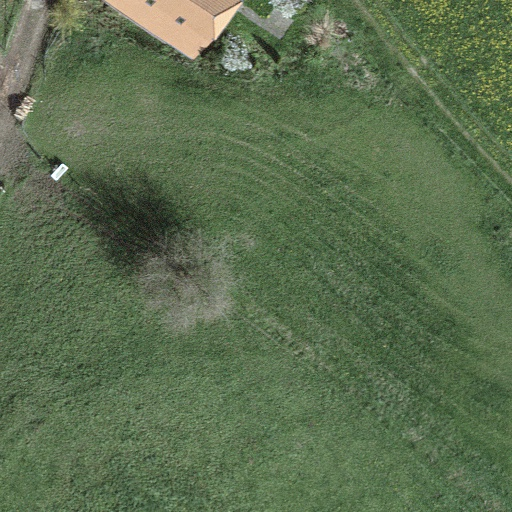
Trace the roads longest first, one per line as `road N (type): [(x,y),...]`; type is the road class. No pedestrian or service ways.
road 1 (track): [(511,172),(431,85),(370,0)]
road 2 (track): [(0,151),(51,0)]
